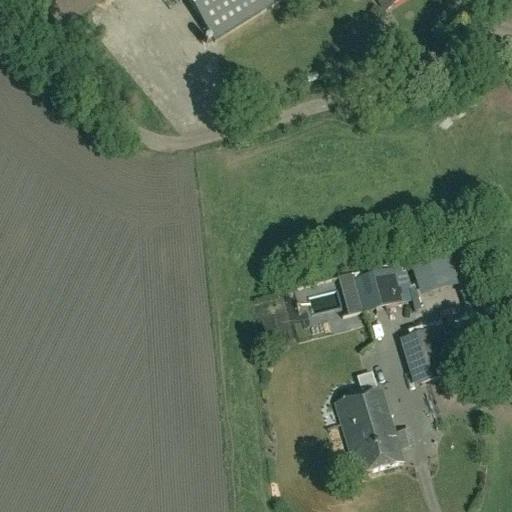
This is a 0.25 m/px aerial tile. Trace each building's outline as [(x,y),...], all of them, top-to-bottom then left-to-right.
[(275,4),(282,0),(186,0),(213,42),(275,4)] [(375,0),(384,13),(403,0),(375,0)] [(457,249),(417,248),(416,283),(455,284),(457,249)] [(362,314),(363,315),(411,302),(412,302),(409,290),(403,269),(400,270),(354,282),(362,314)] [(413,390),(458,377),(444,329),(421,335),(399,342),(413,390)] [(357,479),(404,465),(381,390),(334,404),(357,479)]
